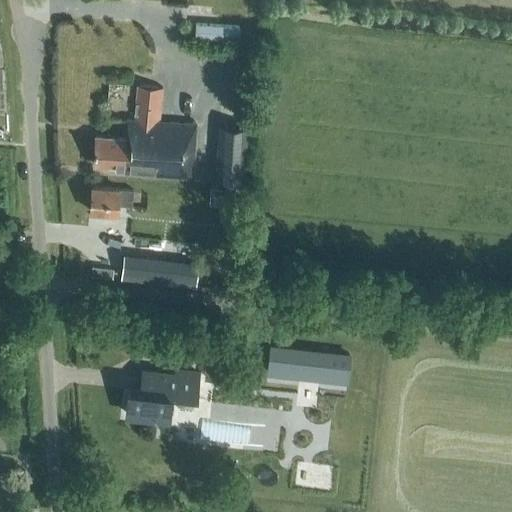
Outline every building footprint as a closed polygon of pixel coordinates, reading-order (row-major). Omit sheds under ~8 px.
[(238,85),(252,85),(254,55),(240,55),(238,85)] [(192,177),(196,124),(158,121),(160,87),(136,86),(134,119),(127,119),(126,137),(95,135),(93,164),(128,167),(128,173),(192,177)] [(244,178),(248,126),(219,124),(215,176),(244,178)] [(219,203),(220,186),(210,185),(209,202),(219,203)] [(132,206),(132,199),(133,189),(91,187),(90,212),(117,213),(118,205),(132,206),(131,218),(141,218),(142,206),(132,206)] [(182,228),(170,226),(119,222),(117,240),(164,245),(163,257),(179,259),(182,228)] [(196,262),(127,254),(124,276),(194,284),(196,262)] [(270,346),(267,371),(348,380),(350,354),(270,346)] [(196,391),(202,391),(205,391),(206,378),(198,378),(198,372),(164,368),(161,391),(130,388),(127,412),(159,417),(161,406),(175,408),(178,389),(196,391)] [(222,424),(227,382),(211,380),(206,422),(222,424)]
